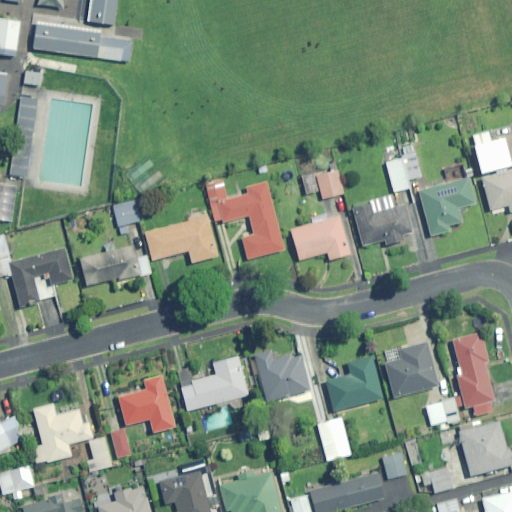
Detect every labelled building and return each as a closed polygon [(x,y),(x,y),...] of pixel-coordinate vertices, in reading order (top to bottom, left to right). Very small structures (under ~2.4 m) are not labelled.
[(63,0),(39,0),(39,5),(62,9),(63,0)] [(116,26),(119,0),(91,0),(88,23),(116,26)] [(20,18),(0,15),(0,55),(15,57),(20,18)] [(100,28),(37,20),(32,53),(95,61),(100,28)] [(9,69),(0,67),(0,108),(4,109),(9,69)] [(41,75),(26,73),(24,85),(40,87),(41,75)] [(42,95),(19,92),(7,179),(30,182),(42,95)] [(491,142),(489,133),(472,136),(480,174),(510,169),(504,139),(491,142)] [(401,160),(407,182),(421,178),(415,153),(401,157),(401,160)] [(407,182),(401,160),(386,163),(393,194),(409,190),(407,182)] [(343,196),(337,171),(302,180),(305,196),(320,192),(322,200),(343,196)] [(511,213),(511,173),(482,182),(490,212),(508,207),(510,214),(511,213)] [(476,205),(470,180),(419,192),(430,238),(449,233),(448,227),(461,223),(458,209),(476,205)] [(205,186),(215,223),(222,222),(222,224),(248,217),(253,236),(241,239),(247,261),(284,251),(267,183),(245,189),(246,194),(227,199),(223,182),(205,186)] [(17,187),(0,184),(0,222),(12,224),(17,187)] [(127,225),(139,223),(135,203),(112,208),(119,237),(129,234),(127,225)] [(371,215),(369,205),(352,209),(362,247),(384,242),(385,247),(404,242),(402,235),(411,233),(404,207),(371,215)] [(217,257),(206,213),(186,218),(188,223),(145,234),(152,262),(188,252),(191,264),(217,257)] [(347,244),(340,217),(317,223),(290,231),(299,262),(327,254),(329,262),(345,257),(342,245),(347,244)] [(0,277),(10,275),(7,264),(10,263),(3,237),(0,237),(0,277)] [(136,259),(133,246),(104,253),(105,254),(80,260),(86,287),(119,280),(119,282),(150,275),(146,257),(136,259)] [(7,264),(10,275),(19,309),(40,303),(34,281),(48,278),(51,287),(73,281),(64,249),(10,263),(7,264)] [(458,378),(462,397),(455,399),(458,409),(464,408),(464,410),(473,408),(475,417),(492,414),(489,401),(496,400),(488,365),(481,335),(453,341),(459,370),(456,370),(458,378)] [(438,388),(426,343),(399,350),(402,360),(384,364),(393,399),(438,388)] [(301,356),(291,359),(291,356),(269,362),(256,365),(266,403),(310,392),(301,356)] [(192,388),(181,390),(187,412),(247,397),(237,358),(213,364),(216,376),(191,383),(192,388)] [(371,376),(367,358),(347,363),(350,376),(326,383),(334,413),(382,400),(375,375),(371,376)] [(171,414),(161,377),(143,382),(145,390),(118,398),(125,427),(152,420),(153,424),(163,421),(162,417),(171,414)] [(457,412),(454,401),(426,408),(430,427),(448,423),(446,415),(457,412)] [(56,417),(53,406),(33,411),(42,447),(33,449),(37,465),(70,457),(68,445),(92,440),(88,424),(82,425),(79,411),(56,417)] [(0,457),(11,453),(9,449),(27,440),(16,417),(1,425),(0,423),(0,457)] [(340,420),(324,424),(326,431),(319,432),(327,462),(350,456),(340,420)] [(454,491),(475,485),(473,477),(511,466),(511,448),(506,450),(499,423),(459,433),(469,474),(450,479),(448,469),(421,476),(424,486),(432,484),(435,496),(454,491)] [(131,456),(124,430),(110,433),(117,460),(131,456)] [(112,467),(104,439),(89,443),(93,461),(86,462),(89,473),(112,467)] [(407,476),(401,454),(382,458),(388,481),(407,476)] [(210,511),(202,476),(206,475),(203,460),(180,465),(183,476),(159,482),(165,506),(174,504),(176,511),(210,511)] [(33,488),(29,468),(0,474),(0,485),(2,496),(12,494),(14,501),(22,499),(20,491),(33,488)] [(282,511),(271,474),(240,483),(239,481),(219,487),(226,511),(282,511)] [(338,511),(384,500),(377,474),(310,493),(315,511),(338,511)] [(98,511),(150,511),(144,488),(116,495),(118,503),(98,508),(98,511)] [(82,507),(77,490),(45,498),(46,502),(21,508),(22,511),(74,511),(74,509),(82,507)] [(511,511),(511,493),(482,501),(485,511),(511,511)] [(310,511),(306,496),(290,500),(293,511),(310,511)] [(459,511),(456,499),(436,504),(437,511),(459,511)]
